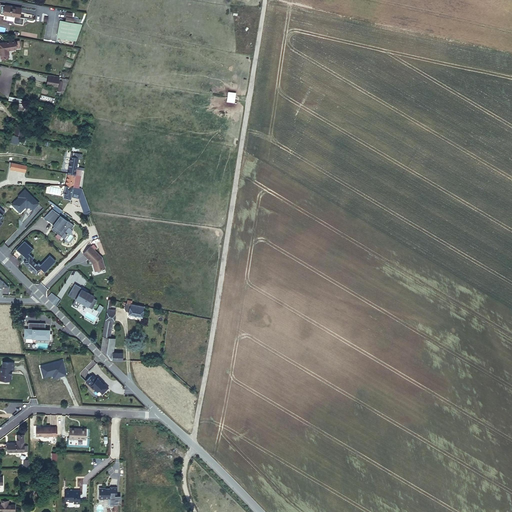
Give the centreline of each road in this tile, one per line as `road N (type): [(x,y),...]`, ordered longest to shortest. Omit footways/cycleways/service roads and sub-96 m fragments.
road 1 (track): [(262,0),(192,446)]
road 2 (residential): [(159,413),(39,295)]
road 3 (residential): [(159,413),(28,407),(0,430)]
road 4 (residential): [(261,511),(159,413)]
